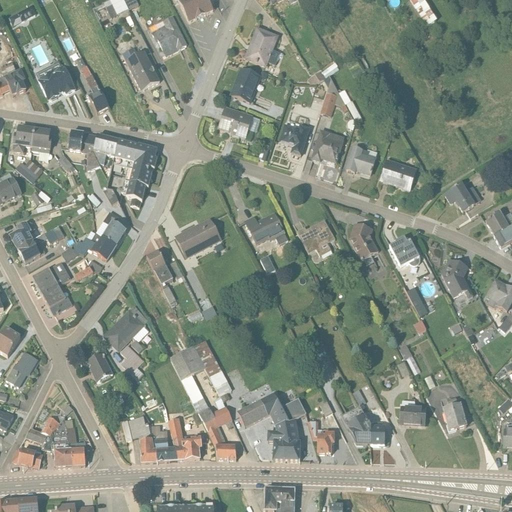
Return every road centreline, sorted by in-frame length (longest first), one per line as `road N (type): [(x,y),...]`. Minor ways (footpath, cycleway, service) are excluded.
road 1 (residential): [(511,268),(433,228),(182,147)]
road 2 (primary): [(400,483),(123,480)]
road 3 (residential): [(58,362),(142,243),(182,147)]
road 4 (residential): [(182,147),(0,111)]
road 5 (residential): [(182,147),(245,0)]
road 6 (residential): [(58,362),(0,488)]
road 7 (residential): [(58,362),(104,452),(109,481)]
road 8 (residential): [(0,249),(58,362)]
